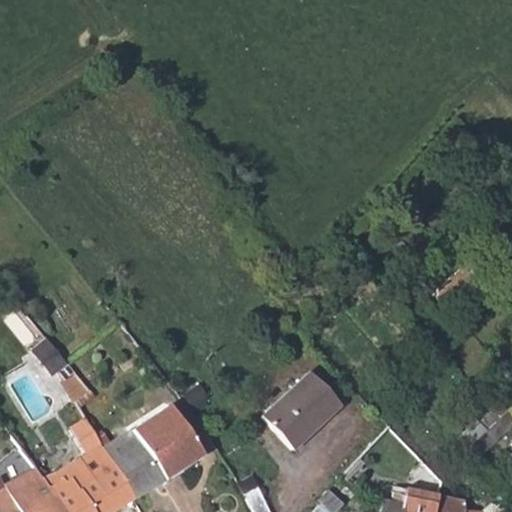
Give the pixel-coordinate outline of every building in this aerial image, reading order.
[(61,362),(42,338),(28,349),(47,373),(61,362)] [(297,365),(251,408),(280,441),(328,399),(297,365)] [(61,366),(54,372),(62,382),(69,376),(61,366)] [(495,399),(489,403),(493,407),(497,411),(501,406),(495,399)] [(460,433),(470,443),(500,415),(497,411),(493,407),(478,422),(480,423),(473,430),(469,425),(460,433)] [(165,408),(127,433),(158,479),(196,454),(165,408)] [(474,456),(511,421),(511,419),(505,411),(500,415),(470,443),(466,447),(474,456)] [(48,479),(40,481),(55,511),(105,511),(131,496),(101,449),(99,446),(98,446),(83,421),(67,431),(83,456),(48,479)] [(127,433),(101,449),(131,496),(158,479),(127,433)] [(55,511),(40,481),(24,487),(7,495),(3,489),(0,490),(0,511),(55,511)] [(264,511),(253,488),(237,495),(245,511),(264,511)] [(329,511),(338,503),(321,488),(316,494),(317,497),(305,511),(329,511)] [(401,490),(399,503),(398,511),(435,511),(438,496),(401,490)] [(464,502),(438,496),(435,511),(497,511),(492,504),(491,503),(482,511),(463,507),(464,502)] [(398,511),(399,503),(381,501),(378,511),(398,511)]
